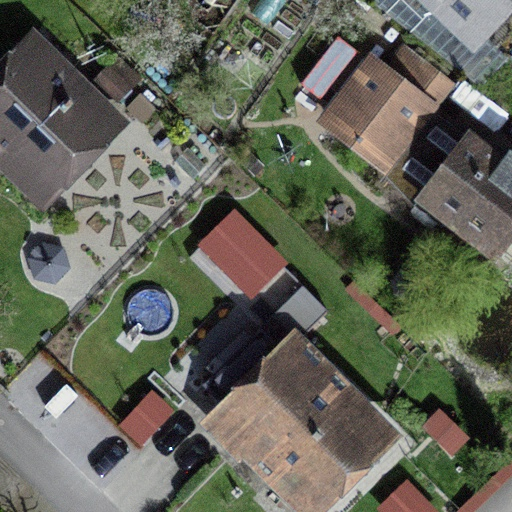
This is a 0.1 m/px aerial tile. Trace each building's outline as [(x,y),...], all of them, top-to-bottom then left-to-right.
[(427,0),(470,38),(505,0),(427,0)] [(125,129),(30,38),(0,69),(0,184),(38,220),(125,129)] [(381,178),(431,116),(365,64),(315,125),(381,178)] [(482,266),(511,224),(511,179),(458,140),(406,211),(482,266)] [(316,511),(388,444),(287,338),(275,350),(249,323),(185,384),(215,414),(196,432),(271,511),(316,511)]
